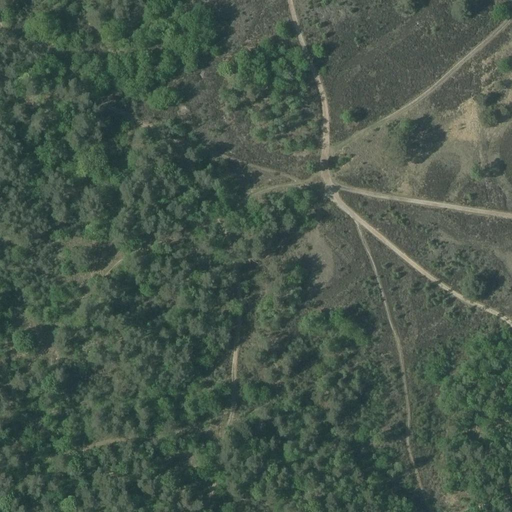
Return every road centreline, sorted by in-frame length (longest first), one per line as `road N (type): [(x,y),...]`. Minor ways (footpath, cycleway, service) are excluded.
road 1 (track): [(511,326),(422,273),(335,197)]
road 2 (track): [(328,185),(511,217)]
road 3 (track): [(325,156),(325,108),(290,0)]
